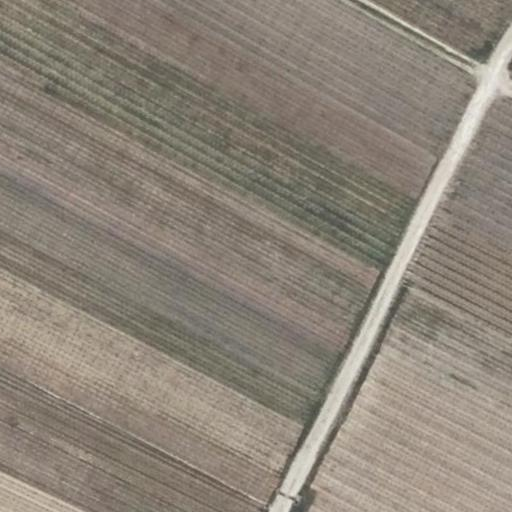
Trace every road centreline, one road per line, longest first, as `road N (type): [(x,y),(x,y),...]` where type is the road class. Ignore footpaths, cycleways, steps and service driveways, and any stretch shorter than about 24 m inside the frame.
road 1 (track): [(275,511),(511,37)]
road 2 (track): [(355,0),(511,86)]
